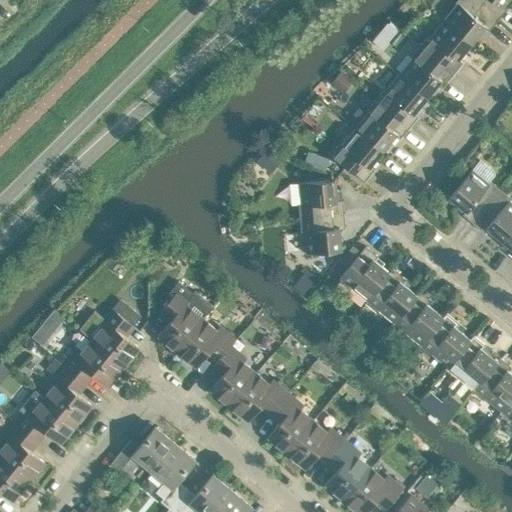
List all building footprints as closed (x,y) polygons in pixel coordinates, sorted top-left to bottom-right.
[(498,19),(474,0),(461,0),(445,20),(472,43),(485,27),(489,30),(498,19)] [(474,0),(498,19),(507,8),(503,5),(507,0),(474,0)] [(459,59),(472,43),(445,20),(422,47),(454,73),(463,62),(459,59)] [(454,73),(422,47),(400,74),(428,96),(441,81),(445,84),(454,73)] [(428,96),(400,74),(378,101),(409,126),(418,115),(414,112),(428,96)] [(409,126),(378,101),(356,128),(383,150),(396,134),(400,138),(409,126)] [(383,150),(356,128),(333,155),(364,181),(374,169),(370,166),(383,150)] [(463,214),(474,223),(499,192),(488,182),(495,173),(480,160),(472,169),(449,196),(466,210),(463,214)] [(300,182),(303,217),(344,213),(342,199),(337,200),(335,178),(300,182)] [(511,231),(511,202),(499,192),(474,223),(485,232),(488,228),(504,241),(511,231)] [(345,228),(344,213),(303,217),(307,253),(342,249),(340,228),(345,228)] [(390,272),(389,272),(374,259),(378,255),(366,245),(340,277),(368,299),(390,272)] [(417,294),(416,294),(401,281),(405,277),(393,268),(389,272),(390,272),(368,299),(395,322),(417,294)] [(167,296),(170,299),(159,312),(169,321),(158,334),(177,350),(204,318),(214,305),(196,290),(194,293),(179,280),(167,296)] [(444,317),(443,316),(428,304),(431,300),(420,290),(416,294),(417,294),(395,322),(421,344),(444,317)] [(112,307),(103,318),(94,310),(79,329),(91,339),(124,366),(140,347),(126,336),(135,325),(112,307)] [(470,339),(470,338),(455,326),(458,322),(446,312),(443,316),(444,317),(421,344),(448,366),(470,339)] [(222,333),(204,318),(177,350),(196,366),(208,352),(217,360),(231,344),(236,338),(225,329),(222,333)] [(497,361),(497,360),(482,348),(485,344),(473,334),(470,338),(470,339),(448,366),(475,388),(497,361)] [(124,366),(91,339),(76,357),(73,354),(64,365),(87,383),(95,374),(108,385),(124,366)] [(230,404),(256,371),(238,356),(241,353),(231,344),(217,360),(212,366),(222,375),(211,388),(230,404)] [(511,397),(511,373),(508,370),(511,366),(500,356),(497,360),(497,361),(475,388),(502,410),(511,397)] [(79,393),(87,383),(64,365),(56,375),(59,378),(44,396),(76,423),(92,404),(79,393)] [(270,414),(288,391),(278,383),(275,387),(256,371),(230,404),(249,420),(260,406),(270,414)] [(287,451),(314,419),(295,404),(298,400),(288,391),(270,414),(279,422),(268,436),(287,451)] [(76,423),(44,396),(29,415),(25,412),(17,422),(39,441),(47,431),(61,442),(76,423)] [(511,397),(502,410),(511,418),(511,397)] [(327,462),(345,439),(335,430),(332,434),(314,419),(287,451),(306,467),(317,454),(327,462)] [(31,450),(39,441),(17,422),(8,432),(12,435),(0,449),(0,456),(29,480),(45,461),(31,450)] [(153,470),(175,442),(155,426),(139,446),(130,439),(111,462),(120,469),(124,464),(131,471),(140,460),(153,470)] [(344,499),(371,466),(353,451),(356,448),(345,439),(327,462),(336,469),(325,483),(344,499)] [(195,459),(175,442),(153,470),(165,480),(156,491),(163,497),(161,500),(169,507),(187,487),(178,480),(195,459)] [(29,480),(0,456),(0,488),(13,500),(29,480)] [(385,509),(403,487),(392,478),(389,482),(371,466),(344,499),(360,511),(365,511),(375,501),(385,509)] [(203,511),(214,511),(233,490),(212,473),(195,494),(187,487),(169,507),(167,510),(168,511),(193,511),(198,507),(203,511)] [(247,511),(253,506),(233,490),(214,511),(247,511)] [(425,511),(419,506),(422,502),(411,493),(395,511),(425,511)] [(105,511),(93,501),(83,511),(105,511)]
